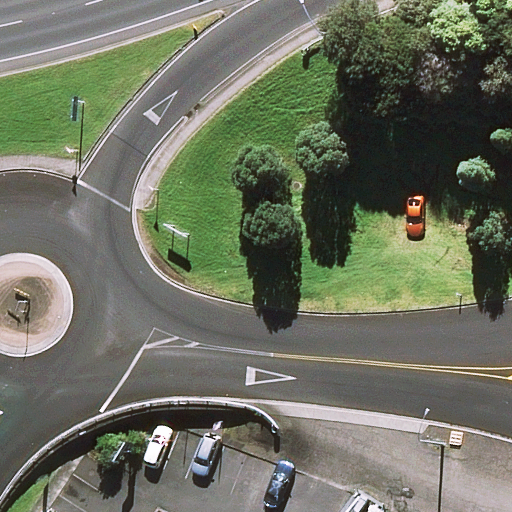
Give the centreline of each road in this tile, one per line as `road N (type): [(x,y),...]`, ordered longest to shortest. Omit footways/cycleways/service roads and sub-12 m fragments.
road 1 (trunk): [(106,338),(451,364)]
road 2 (secondary): [(318,0),(192,74),(139,129),(76,232)]
road 3 (secondary): [(106,338),(71,381),(45,392),(0,392)]
